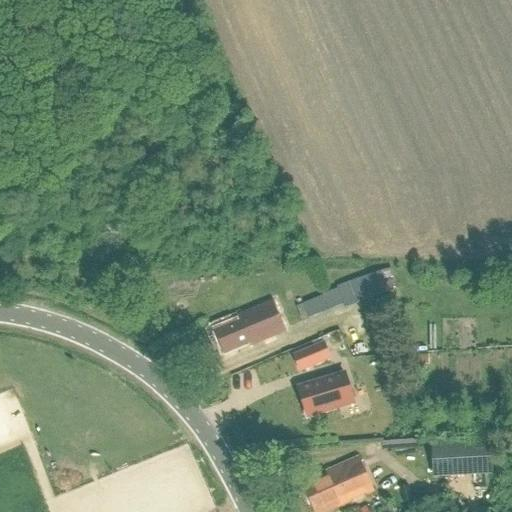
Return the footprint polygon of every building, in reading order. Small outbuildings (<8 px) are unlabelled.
[(348,283),(296,307),(303,320),(344,303),(346,308),(389,292),(387,285),(395,283),(391,269),(348,283)] [(214,327),(223,352),(248,343),(249,346),(284,333),(271,300),(236,314),(237,318),(214,327)] [(447,369),(461,365),(457,351),(442,356),(447,369)] [(296,392),(306,418),(351,401),(341,375),(324,381),(320,371),(323,370),(317,355),(291,365),(297,380),(299,379),(303,389),(296,392)] [(494,473),(492,441),(431,445),(433,478),(494,473)] [(323,511),(371,492),(357,458),(324,472),(326,476),(304,486),(314,511),(323,511)]
